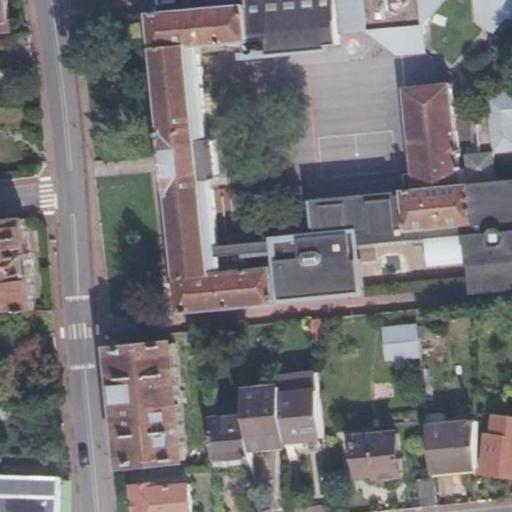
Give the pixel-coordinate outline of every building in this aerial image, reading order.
[(221,269),(219,247),(213,192),(212,179),(220,177),(217,141),(208,141),(206,129),(199,48),(254,43),(256,59),(331,50),(331,45),(340,44),(341,33),(370,30),(399,54),(427,51),(424,24),(444,0),(475,0),(477,18),(494,32),(509,16),(511,15),(511,0),(245,0),(246,6),(153,16),(167,157),(168,174),(180,312),(276,302),(273,264),(221,269)] [(31,61),(27,34),(0,38),(4,65),(31,61)] [(511,90),(508,96),(495,96),(471,116),(455,116),(451,83),(403,90),(414,189),(408,189),(408,193),(411,228),(477,222),(478,229),(482,275),(511,271),(511,179),(498,181),(463,184),(460,155),(496,152),(497,167),(510,166),(511,163),(511,90)] [(212,179),(213,192),(228,191),(223,127),(206,129),(208,141),(217,141),(220,177),(212,179)] [(498,181),(497,167),(496,152),(460,155),(463,184),(498,181)] [(276,302),(368,293),(364,254),(353,255),(352,242),(412,236),(411,228),(408,193),(402,194),(402,189),(314,198),(319,237),(219,247),(221,269),(273,264),(276,302)] [(26,216),(0,219),(0,307),(26,308),(34,309),(26,216)] [(411,228),(412,236),(478,229),(477,222),(411,228)] [(51,308),(34,309),(26,308),(28,334),(53,334),(51,308)] [(53,334),(63,334),(60,308),(51,308),(53,334)] [(435,320),(435,310),(418,311),(420,321),(435,320)] [(322,316),(312,316),(314,337),(323,336),(322,316)] [(417,324),(417,322),(382,325),(385,359),(421,355),(419,336),(417,324)] [(440,322),(417,324),(419,336),(440,334),(440,322)] [(202,326),(182,328),(184,340),(203,339),(202,326)] [(182,394),(175,337),(113,343),(129,464),(189,457),(182,401),(168,402),(167,396),(182,394)] [(247,391),(249,413),(254,446),(291,441),(285,394),(284,386),(247,391)] [(285,394),(291,441),(324,436),(319,389),(285,394)] [(212,418),(217,464),(218,471),(256,465),(254,446),(249,413),(212,418)] [(477,469),(477,420),(454,420),(454,417),(446,417),(446,420),(435,420),(436,468),(477,469)] [(503,475),(511,476),(511,435),(488,433),(484,468),(503,470),(503,475)] [(403,474),(398,435),(355,439),(359,476),(377,474),(377,477),(382,477),(382,480),(402,478),(401,474),(403,474)] [(60,455),(70,455),(70,443),(60,443),(60,455)] [(60,511),(61,475),(0,473),(0,511),(60,511)] [(194,511),(191,482),(157,485),(157,479),(134,482),(137,511),(194,511)] [(439,506),(436,479),(418,480),(421,508),(439,506)]
